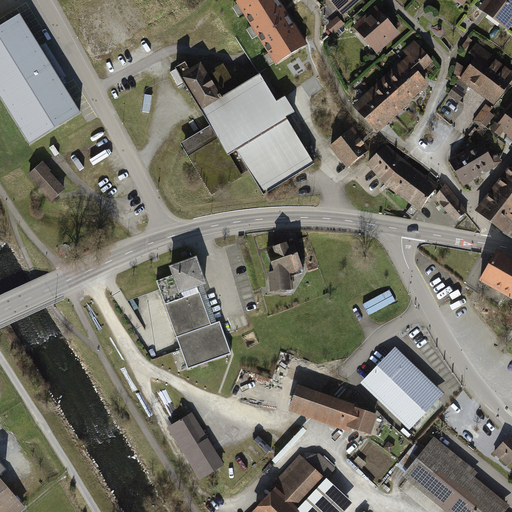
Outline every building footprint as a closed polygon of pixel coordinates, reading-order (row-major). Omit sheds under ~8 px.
[(306,44),(279,0),(236,0),(235,1),(274,64),(306,44)] [(326,0),(342,18),(362,0),(326,0)] [(511,27),(511,0),(486,0),(479,10),(509,32),(511,27)] [(377,5),(352,27),(376,55),(402,33),(377,5)] [(0,95),(31,146),(83,115),(23,17),(0,31),(0,95)] [(337,20),(326,28),(333,37),(344,28),(337,20)] [(467,65),(456,79),(490,106),(511,78),(511,72),(475,44),(462,61),(467,65)] [(285,96),(276,101),(262,77),(241,90),(226,65),(211,74),(199,55),(175,70),(209,126),(177,145),(207,195),(243,172),(256,193),(312,159),(287,118),(296,113),(285,96)] [(399,56),(352,106),(383,135),(430,85),(399,56)] [(485,107),(475,122),(488,130),(497,115),(485,107)] [(511,107),(494,129),(511,143),(511,107)] [(351,127),(327,147),(346,169),(369,149),(351,127)] [(386,148),(365,166),(384,189),(418,215),(436,192),(406,168),(386,148)] [(497,167),(485,148),(453,168),(465,187),(497,167)] [(42,164),(28,177),(52,204),(66,192),(42,164)] [(511,176),(488,207),(511,225),(511,176)] [(468,215),(445,190),(435,200),(455,226),(468,215)] [(293,236),(271,245),(276,259),(265,263),(274,288),(308,276),(293,236)] [(511,259),(496,251),(479,280),(511,299),(511,259)] [(170,275),(155,281),(176,338),(211,325),(197,288),(204,286),(194,258),(167,268),(170,275)] [(370,317),(397,303),(391,291),(364,305),(370,317)] [(211,325),(176,338),(187,370),(230,355),(219,323),(211,325)] [(390,346),(356,381),(406,430),(441,395),(390,346)] [(297,388),(288,413),(366,440),(374,416),(297,388)] [(192,407),(166,423),(199,475),(225,459),(192,407)] [(511,459),(511,438),(509,435),(492,452),(506,466),(511,459)] [(434,436),(403,476),(449,511),(495,511),(505,501),(468,473),(473,466),(434,436)] [(300,452),(275,479),(300,503),(305,508),(331,480),(327,475),(336,466),(322,451),(311,451),(307,455),(300,452)] [(0,476),(0,511),(19,511),(26,506),(0,476)] [(275,479),(251,504),(255,507),(249,511),(291,511),(300,503),(275,479)] [(334,484),(309,510),(311,511),(339,511),(351,500),(334,484)]
